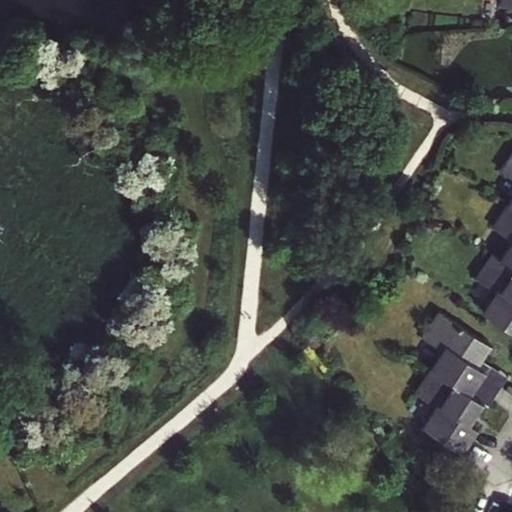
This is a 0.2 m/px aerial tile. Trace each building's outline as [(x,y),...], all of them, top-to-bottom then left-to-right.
[(511,0),(504,0),(503,13),(511,14),(511,0)] [(511,251),(505,262),(511,266),(511,207),(497,231),(511,241),(511,251)] [(511,266),(505,262),(501,259),(498,258),(481,282),(501,296),(489,314),(511,328),(511,266)] [(482,369),(486,363),(496,349),(443,312),(426,338),(446,352),(436,370),(489,405),(494,409),(505,392),(486,379),(489,374),(482,369)] [(505,392),(511,381),(511,380),(486,363),(482,369),(489,374),(486,379),(505,392)] [(426,428),(467,456),(469,452),(483,432),(475,426),(489,405),(436,370),(418,396),(439,409),(426,428)]
